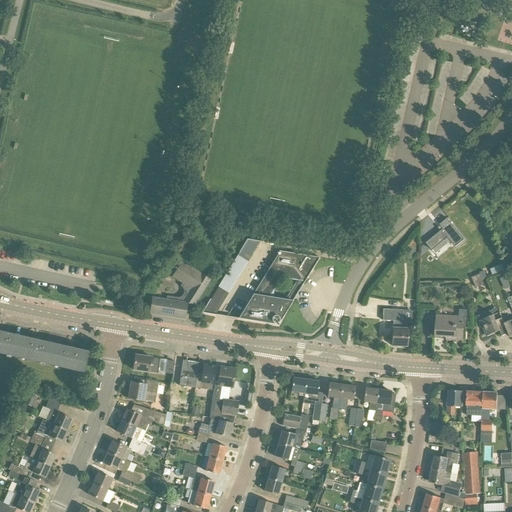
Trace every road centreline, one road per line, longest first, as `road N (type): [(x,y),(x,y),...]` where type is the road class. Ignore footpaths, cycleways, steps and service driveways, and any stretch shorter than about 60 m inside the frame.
road 1 (unclassified): [(329,355),(357,265),(511,111)]
road 2 (unclassified): [(58,511),(88,447),(116,324)]
road 3 (unclassified): [(226,511),(260,413),(272,348)]
road 4 (tertiary): [(272,348),(116,324)]
road 5 (unclassified): [(401,511),(419,369)]
